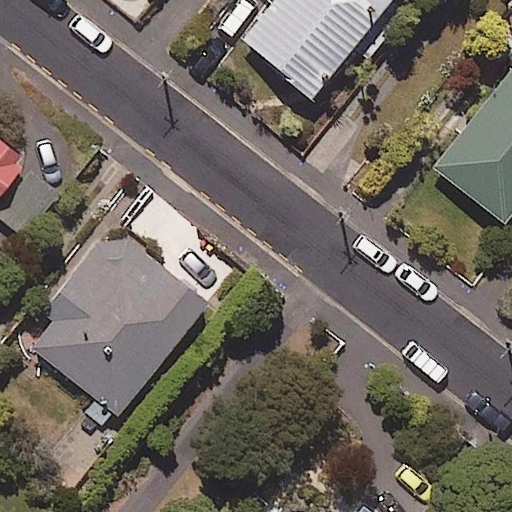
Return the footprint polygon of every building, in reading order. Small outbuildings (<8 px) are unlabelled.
[(401,0),(280,0),(239,50),(310,109),(401,0)] [(511,225),(511,81),(434,173),(505,233),(511,225)] [(0,204),(27,171),(0,148),(0,204)] [(209,315),(112,236),(45,318),(55,325),(29,356),(116,428),(209,315)] [(338,511),(324,511),(291,486),(270,511),(379,511),(354,492),(338,511)]
